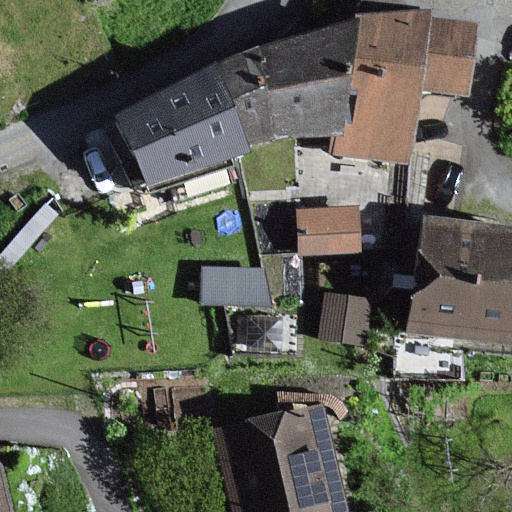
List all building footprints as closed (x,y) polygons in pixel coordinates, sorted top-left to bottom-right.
[(478,21),(435,16),(436,4),(366,13),(359,83),(364,84),(361,119),(352,118),(350,134),(349,148),(417,155),(424,83),(471,88),(478,21)] [(364,84),(359,83),(366,13),(259,53),(290,128),(350,134),(352,118),(361,119),(364,84)] [(253,145),(290,128),(259,53),(223,68),(253,145)] [(153,184),(253,145),(223,68),(123,107),(153,184)] [(358,207),(302,209),(305,254),(360,251),(358,207)] [(511,227),(431,217),(417,323),(511,335),(511,227)] [(272,270),(208,266),(206,300),(270,304),(272,270)] [(373,297),(330,292),(325,338),(368,342),(373,297)] [(347,511),(322,407),(222,431),(241,511),(347,511)]
